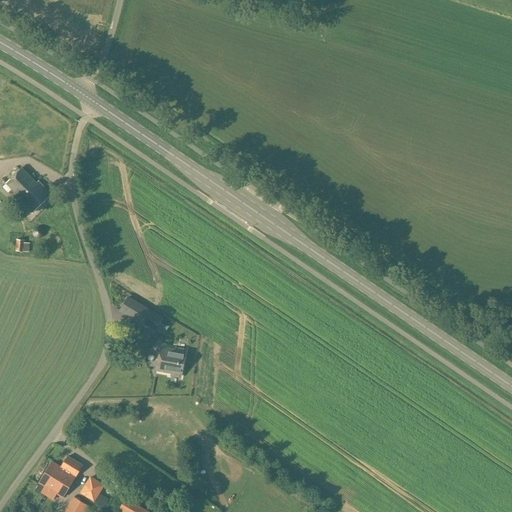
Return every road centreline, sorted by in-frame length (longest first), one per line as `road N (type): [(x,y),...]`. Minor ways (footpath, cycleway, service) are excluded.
road 1 (primary): [(511,386),(88,99)]
road 2 (unclassified): [(0,510),(96,377),(106,350),(103,292),(71,176),(88,99)]
